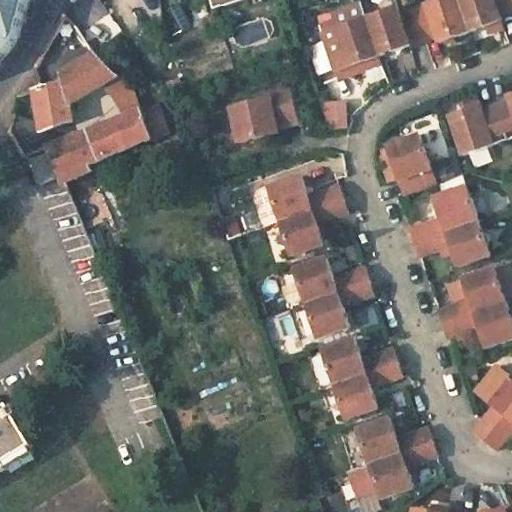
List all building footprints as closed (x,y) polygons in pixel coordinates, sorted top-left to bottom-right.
[(0,0),(0,71),(22,57),(35,35),(45,0),(0,0)] [(70,8),(67,14),(87,39),(99,24),(75,0),(70,8)] [(212,0),(215,9),(244,0),(212,0)] [(440,43),(471,33),(459,0),(443,0),(414,10),(425,42),(438,37),(440,43)] [(459,0),(471,33),(501,22),(499,16),(511,11),(511,7),(509,0),(459,0)] [(329,31),(365,18),(361,5),(332,15),(335,21),(327,24),(329,31)] [(367,17),(381,57),(425,42),(414,10),(400,15),(397,7),(367,17)] [(67,14),(53,38),(71,66),(59,73),(61,79),(70,108),(106,85),(120,77),(95,51),(87,39),(67,14)] [(324,32),(338,72),(381,57),(367,17),(365,18),(329,31),(324,32)] [(120,77),(106,85),(126,116),(143,109),(136,93),(120,77)] [(40,87),(33,90),(45,131),(74,122),(70,108),(61,79),(40,87)] [(302,122),(291,83),(270,89),(272,97),(235,107),(244,141),(282,131),(281,127),(302,122)] [(509,140),(511,139),(511,95),(510,96),(511,100),(497,106),(509,140)] [(350,101),(325,103),(327,130),(352,128),(350,101)] [(126,116),(50,147),(73,202),(83,197),(76,179),(95,171),(92,166),(171,133),(161,106),(144,112),(143,109),(126,116)] [(466,155),(509,140),(497,106),(484,111),(482,106),(452,117),(466,155)] [(388,147),(406,196),(432,186),(426,172),(433,170),(421,135),(388,147)] [(48,156),(33,162),(42,184),(57,178),(48,156)] [(439,184),(433,170),(426,172),(432,186),(439,184)] [(269,191),(281,224),(314,212),(321,210),(325,208),(346,201),(340,186),(315,195),(318,201),(311,203),(302,179),(269,191)] [(447,233),(479,221),(467,187),(435,199),(442,219),(411,230),(413,235),(416,244),(447,233)] [(314,212),(281,224),(293,258),(326,246),(317,221),(324,218),(326,224),(351,215),(346,201),(325,208),(321,210),(314,212)] [(460,267),(491,255),(479,221),(447,233),(416,244),(419,251),(421,257),(452,246),(460,267)] [(305,307),(341,294),(347,292),(350,291),(370,284),(367,274),(365,270),(341,278),(343,283),(337,286),(329,260),(292,273),(305,307)] [(477,314),(509,303),(496,268),(464,279),(472,300),(440,311),(441,316),(445,326),(477,314)] [(317,339),(352,327),(343,302),(349,300),(351,305),(375,297),(373,291),(370,284),(350,291),(347,292),(341,294),(305,307),(317,339)] [(482,330),(489,349),(511,340),(511,312),(509,303),(477,314),(445,326),(449,336),(450,341),(482,330)] [(322,353),(335,388),(369,376),(364,361),(356,341),(322,353)] [(374,374),(398,365),(395,356),(393,351),(369,359),(374,374)] [(374,374),(369,359),(364,361),(369,376),(374,374)] [(379,388),(403,379),(400,372),(398,365),(374,374),(379,388)] [(479,393),(496,406),(482,424),(475,432),(487,441),(508,416),(511,410),(511,374),(501,366),(479,393)] [(369,376),(374,389),(379,388),(374,374),(369,376)] [(335,388),(347,420),(380,408),(374,389),(369,376),(335,388)] [(0,473),(10,467),(8,462),(35,446),(11,407),(0,413),(0,473)] [(511,434),(511,410),(508,416),(487,441),(499,450),(511,434)] [(356,433),(368,467),(400,455),(406,453),(436,443),(434,436),(431,429),(401,441),(402,443),(396,445),(388,421),(356,433)] [(368,467),(380,500),(411,487),(403,465),(409,462),(411,467),(440,456),(438,449),(436,443),(406,453),(400,455),(368,467)] [(508,511),(505,503),(480,511),(508,511)]
